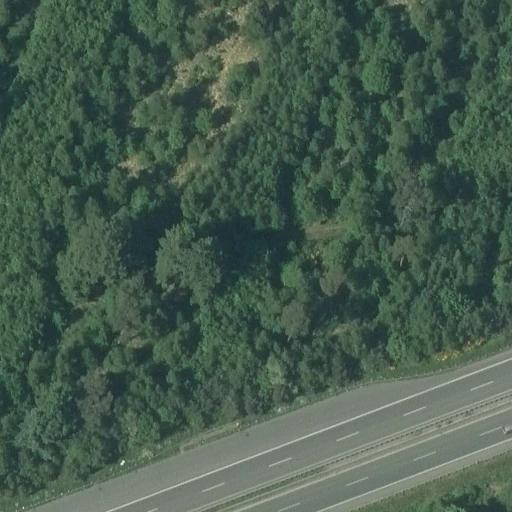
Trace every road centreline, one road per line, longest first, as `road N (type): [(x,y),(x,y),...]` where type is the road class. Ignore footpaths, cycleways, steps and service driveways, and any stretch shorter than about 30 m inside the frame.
road 1 (track): [(511,208),(0,286)]
road 2 (motorway): [(511,377),(153,511)]
road 3 (motorway): [(284,511),(511,425)]
